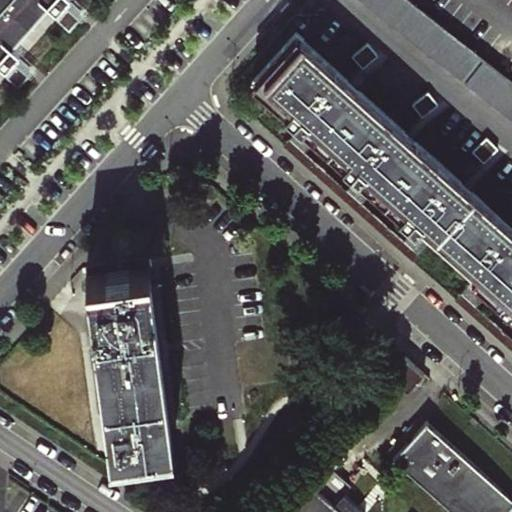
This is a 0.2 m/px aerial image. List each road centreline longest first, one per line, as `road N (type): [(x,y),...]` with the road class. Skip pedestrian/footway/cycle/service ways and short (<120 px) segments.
road 1 (residential): [(180,95),(511,394)]
road 2 (residential): [(180,95),(0,297)]
road 3 (residential): [(0,435),(120,511)]
road 4 (residential): [(264,0),(180,95)]
